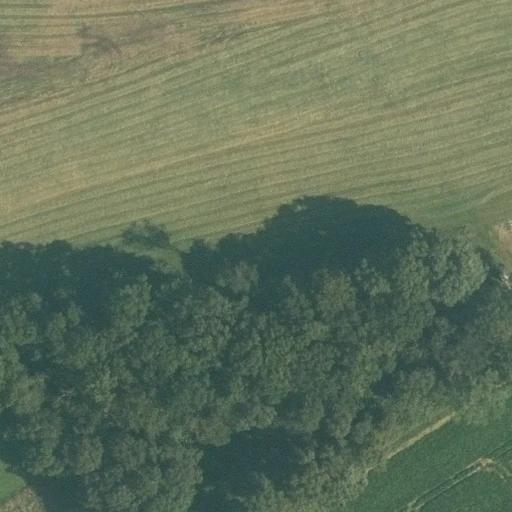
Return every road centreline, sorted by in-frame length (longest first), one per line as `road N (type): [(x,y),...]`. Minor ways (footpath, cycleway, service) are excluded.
road 1 (track): [(511,369),(288,511)]
road 2 (track): [(102,511),(0,416)]
